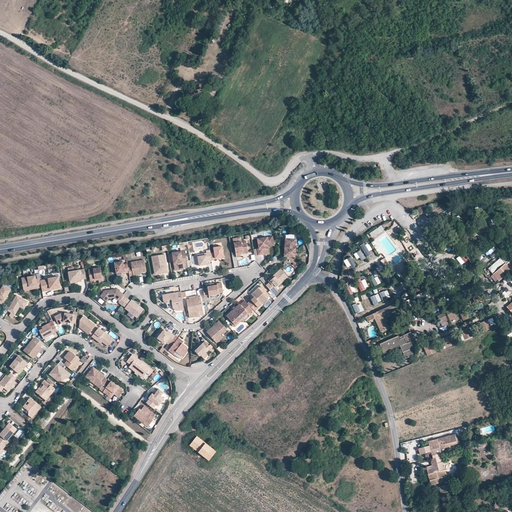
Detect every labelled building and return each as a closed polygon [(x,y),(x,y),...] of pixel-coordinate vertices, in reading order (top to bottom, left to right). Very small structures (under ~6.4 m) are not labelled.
[(224,31),(229,34),(234,24),(228,22),(224,31)] [(199,82),(203,84),(207,73),(206,72),(207,71),(204,70),(203,72),(200,71),(195,82),(198,83),(199,82)] [(258,254),(267,253),(266,247),(268,244),(274,243),(273,236),(257,239),(259,248),(257,248),(258,254)] [(284,256),(295,257),(296,239),(286,238),(284,256)] [(240,256),(240,254),(240,252),(248,251),(246,240),(234,242),(236,257),(240,256)] [(445,240),(442,242),(449,250),(451,247),(445,240)] [(477,242),(483,251),(486,248),(480,240),(477,242)] [(275,245),(274,243),(268,244),(266,247),(267,253),(270,253),(269,248),(270,246),(275,245)] [(364,244),(361,246),(367,255),(370,254),(364,244)] [(211,253),(212,260),(216,259),(216,258),(219,257),(224,257),(222,246),(214,247),(214,249),(210,249),(211,253)] [(471,247),(469,250),(475,257),(478,255),(471,247)] [(499,248),(490,254),(492,257),(501,251),(499,248)] [(189,267),(186,256),(185,250),(174,253),(175,255),(172,256),(175,270),(189,267)] [(360,250),(357,252),(362,261),(365,259),(360,250)] [(460,252),(458,255),(465,262),(468,260),(460,252)] [(212,262),(212,260),(211,253),(197,255),(199,266),(204,265),(204,263),(208,262),(212,262)] [(163,269),(164,273),(168,272),(166,259),(165,254),(152,256),(152,262),(154,271),(163,269)] [(350,257),(347,259),(353,267),(356,265),(350,257)] [(490,260),(488,257),(480,263),(482,266),(490,260)] [(493,274),(499,281),(511,270),(511,271),(511,259),(506,264),(505,264),(493,274)] [(133,273),(140,272),(146,271),(144,260),(131,262),(132,267),(128,267),(129,272),(130,276),(133,275),(133,273)] [(124,271),(125,273),(129,272),(128,267),(127,263),(124,264),(123,261),(115,262),(116,273),(121,272),(124,271)] [(98,278),(99,280),(99,283),(104,282),(101,267),(88,269),(90,280),(98,278)] [(81,281),(81,279),(86,279),(84,269),(69,272),(70,283),(81,281)] [(268,280),(270,282),(266,286),(272,293),(276,289),(275,288),(288,277),(281,269),(273,275),(274,277),(273,278),(272,277),(268,280)] [(373,273),(370,274),(375,284),(378,282),(373,273)] [(22,278),(23,288),(37,285),(37,288),(42,287),(40,281),(40,278),(36,279),(35,276),(22,278)] [(40,281),(42,287),(42,291),(46,291),(46,289),(53,288),(53,289),(61,288),(59,277),(48,279),(40,281)] [(469,288),(470,289),(476,284),(473,281),(467,285),(466,284),(461,290),(464,293),(469,288)] [(0,298),(5,301),(11,289),(0,283),(0,298)] [(214,295),(218,294),(218,293),(223,293),(221,283),(217,284),(217,285),(207,287),(208,288),(203,288),(205,303),(210,302),(209,298),(214,297),(214,295)] [(261,285),(258,288),(268,298),(271,296),(261,285)] [(254,297),(248,303),(253,309),(255,311),(268,298),(258,288),(251,294),(254,297)] [(118,302),(122,305),(127,298),(124,296),(125,295),(117,289),(105,290),(100,296),(107,301),(109,298),(115,297),(119,301),(118,302)] [(506,299),(511,296),(507,289),(502,292),(506,299)] [(181,292),(162,295),(163,301),(171,299),(172,302),(173,307),(177,311),(184,309),(182,297),(181,292)] [(17,295),(8,310),(11,312),(9,315),(13,317),(20,306),(24,309),(28,302),(17,295)] [(186,300),(188,312),(189,318),(196,317),(196,315),(200,314),(199,312),(199,310),(203,309),(200,295),(197,296),(197,298),(186,300)] [(356,314),(364,311),(359,297),(354,298),(356,304),(353,305),(356,314)] [(127,298),(122,305),(125,307),(125,308),(137,318),(144,309),(131,300),(130,301),(127,298)] [(253,309),(248,303),(245,300),(240,305),(239,304),(226,316),(231,321),(235,325),(248,313),(249,314),(253,309)] [(384,316),(386,315),(400,308),(397,301),(365,316),(367,321),(372,318),(375,317),(381,331),(389,328),(386,320),(384,316)] [(452,308),(446,311),(450,319),(456,315),(452,308)] [(468,309),(460,313),(464,319),(471,316),(468,309)] [(59,325),(64,322),(76,323),(77,313),(73,312),(73,313),(65,312),(65,314),(60,313),(54,316),(59,325)] [(444,312),(437,315),(441,323),(448,320),(444,312)] [(235,327),(249,314),(248,313),(235,325),(231,321),(230,322),(235,327)] [(89,333),(92,335),(99,327),(94,324),(83,316),(80,320),(79,327),(87,333),(88,334),(89,333)] [(506,317),(501,319),(506,328),(511,325),(506,317)] [(488,318),(480,322),(483,331),(492,327),(488,318)] [(361,328),(368,325),(365,320),(358,323),(361,328)] [(219,321),(214,325),(215,326),(207,333),(218,344),(230,333),(219,321)] [(54,333),(58,331),(55,325),(51,327),(49,323),(42,327),(42,329),(39,330),(44,338),(54,333)] [(470,326),(461,330),(465,339),(474,335),(470,326)] [(99,327),(92,335),(92,336),(99,343),(101,341),(108,346),(113,339),(99,327)] [(175,336),(172,333),(171,335),(167,332),(162,328),(159,332),(161,334),(158,338),(162,341),(164,343),(165,342),(169,344),(169,343),(175,336)] [(405,357),(416,352),(410,340),(413,338),(409,330),(402,334),(403,335),(399,337),(398,334),(379,342),(383,352),(400,344),(405,357)] [(175,336),(169,343),(172,345),(169,350),(174,354),(176,351),(183,357),(187,352),(185,351),(187,347),(180,342),(178,340),(180,339),(175,335),(175,336)] [(451,335),(443,339),(447,347),(455,343),(451,335)] [(36,337),(34,341),(32,340),(23,350),(33,358),(36,356),(42,348),(42,347),(45,344),(36,337)] [(213,350),(205,341),(195,351),(200,356),(201,355),(204,359),(213,350)] [(433,343),(424,347),(428,356),(436,352),(433,343)] [(72,370),(76,366),(75,366),(78,361),(80,359),(70,351),(64,357),(67,360),(64,364),(72,370)] [(141,358),(134,352),(128,359),(133,363),(131,365),(137,370),(140,372),(145,376),(148,371),(152,366),(143,359),(141,358)] [(23,366),(25,368),(28,364),(18,356),(10,366),(18,372),(22,367),(23,366)] [(58,364),(49,374),(60,383),(63,379),(68,378),(71,374),(58,364)] [(100,388),(107,379),(104,377),(105,376),(93,367),(87,375),(93,379),(91,381),(100,388)] [(11,373),(8,376),(6,374),(0,382),(0,388),(1,390),(4,387),(8,390),(15,382),(14,381),(16,378),(11,373)] [(111,382),(107,379),(100,388),(100,389),(108,396),(113,390),(120,395),(123,392),(124,391),(123,390),(111,381),(111,382)] [(44,380),(42,383),(44,385),(41,388),(39,387),(35,391),(46,400),(55,389),(44,380)] [(159,389),(156,393),(154,395),(152,393),(149,398),(150,399),(146,403),(147,403),(151,406),(153,408),(156,404),(158,406),(162,401),(159,398),(160,396),(163,392),(159,389)] [(30,398),(27,401),(29,403),(25,408),(29,411),(28,415),(32,418),(41,407),(30,398)] [(139,410),(134,416),(148,426),(153,420),(152,420),(156,415),(148,409),(145,406),(144,406),(142,409),(140,411),(139,410)] [(0,433),(0,441),(4,444),(6,446),(9,442),(7,440),(17,429),(10,423),(3,431),(0,433)] [(457,442),(455,437),(455,435),(429,441),(430,446),(432,453),(441,451),(440,448),(439,446),(445,445),(457,442)] [(209,461),(216,451),(197,436),(189,445),(209,461)] [(458,436),(455,437),(457,442),(445,445),(446,447),(460,443),(458,436)] [(432,453),(430,446),(417,450),(418,456),(432,453)] [(443,457),(440,458),(434,459),(435,465),(433,465),(428,466),(432,482),(449,478),(443,457)] [(449,484),(439,487),(441,494),(452,491),(449,484)]
